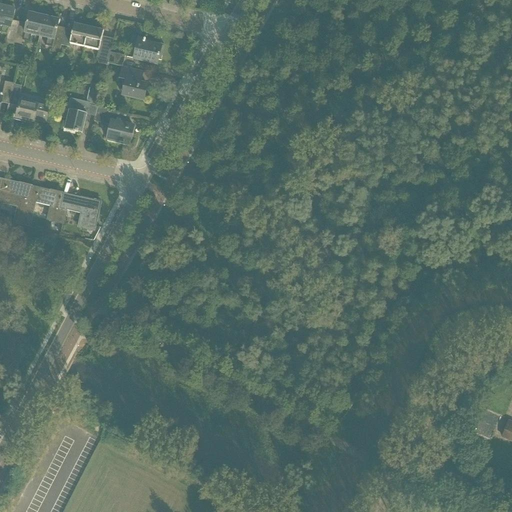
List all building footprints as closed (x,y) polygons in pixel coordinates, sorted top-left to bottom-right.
[(0,32),(8,34),(8,35),(6,43),(13,45),(14,45),(15,43),(19,23),(19,22),(18,26),(11,25),(12,21),(12,20),(14,10),(0,6),(0,32)] [(32,36),(39,38),(44,17),(30,14),(26,28),(19,27),(20,23),(19,23),(15,43),(23,45),(23,41),(30,43),(32,36)] [(43,20),(39,38),(40,38),(42,39),(47,40),(46,47),(52,48),(51,52),(59,54),(61,46),(65,29),(63,37),(56,35),(58,27),(59,21),(59,20),(44,17),(43,20)] [(70,44),(85,48),(89,27),(75,24),(73,33),(65,31),(66,29),(65,29),(61,46),(69,48),(70,44)] [(89,27),(85,48),(99,51),(97,58),(108,61),(110,52),(112,45),(112,43),(105,41),(106,38),(102,37),(104,31),(89,27)] [(134,60),(157,65),(158,60),(161,61),(165,46),(157,44),(157,46),(145,43),(146,40),(144,39),(144,40),(139,39),(134,60)] [(108,61),(107,63),(109,64),(122,67),(124,56),(112,53),(110,52),(108,61)] [(122,67),(119,80),(125,81),(122,95),(134,98),(144,101),(147,86),(136,83),(137,79),(132,78),(133,75),(134,70),(122,67)] [(2,95),(0,94),(0,108),(2,100),(10,102),(9,105),(10,105),(15,84),(5,82),(2,95)] [(64,121),(64,129),(78,133),(79,131),(83,132),(87,114),(88,115),(90,106),(98,107),(100,98),(102,90),(92,88),(89,100),(89,103),(71,99),(66,110),(69,111),(67,121),(64,121)] [(12,95),(10,105),(19,107),(19,109),(16,118),(34,123),(35,118),(39,119),(39,121),(46,122),(48,113),(50,105),(38,102),(38,105),(21,101),(21,97),(19,97),(12,95)] [(98,108),(96,117),(109,120),(107,131),(109,132),(108,139),(130,145),(134,127),(122,124),(123,118),(115,115),(116,112),(98,108)] [(30,226),(35,204),(29,202),(32,188),(33,186),(19,183),(20,183),(20,185),(1,181),(1,179),(0,181),(0,204),(2,205),(3,200),(19,204),(14,223),(30,226)] [(63,224),(66,211),(60,209),(63,195),(63,193),(51,190),(50,190),(51,191),(51,192),(32,188),(29,202),(35,204),(36,201),(51,204),(48,220),(63,224)] [(60,209),(66,211),(67,208),(82,211),(79,227),(94,231),(101,202),(94,201),(94,200),(82,197),(81,198),(82,198),(82,200),(63,195),(60,209)] [(502,437),(511,441),(511,423),(509,422),(502,437)]
